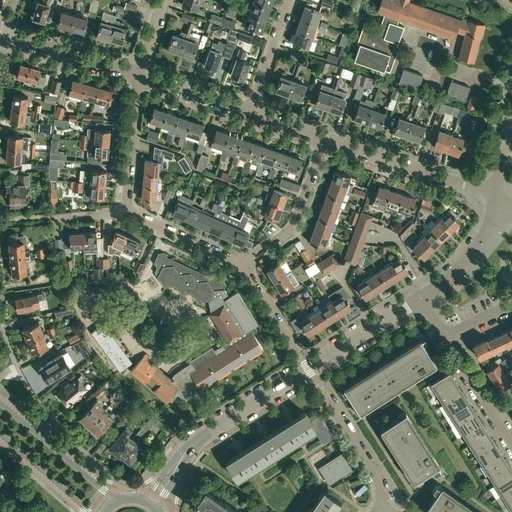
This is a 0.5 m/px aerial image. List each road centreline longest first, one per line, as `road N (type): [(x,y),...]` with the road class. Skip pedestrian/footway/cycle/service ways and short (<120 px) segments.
road 1 (unclassified): [(420,298),(201,436)]
road 2 (residential): [(491,190),(324,137)]
road 3 (residential): [(240,264),(292,228),(324,137)]
road 4 (tertiary): [(115,504),(0,402)]
road 5 (residential): [(138,74),(0,37)]
road 6 (residential): [(380,504),(378,473),(316,381)]
road 7 (residential): [(126,209),(138,74)]
road 8 (residential): [(240,264),(126,209)]
road 9 (residential): [(420,298),(461,264),(501,205)]
